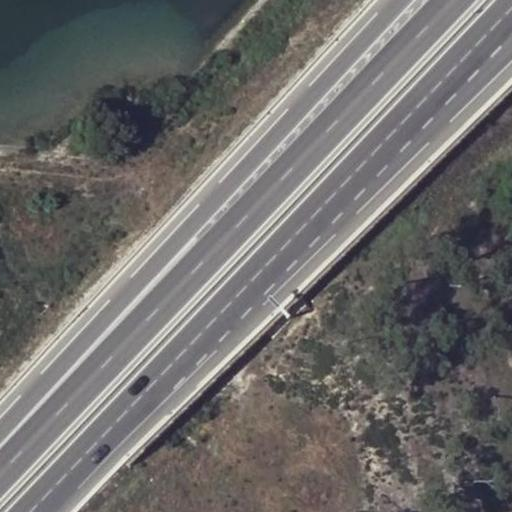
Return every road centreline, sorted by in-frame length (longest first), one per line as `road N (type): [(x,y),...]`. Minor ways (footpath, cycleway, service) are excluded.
road 1 (trunk): [(450,0),(123,342)]
road 2 (trunk): [(403,0),(264,158),(123,342)]
road 3 (trunk): [(241,306),(511,11)]
road 4 (trunk): [(241,306),(511,48)]
road 5 (trunk): [(39,511),(241,306)]
road 6 (trunk): [(123,342),(0,475)]
